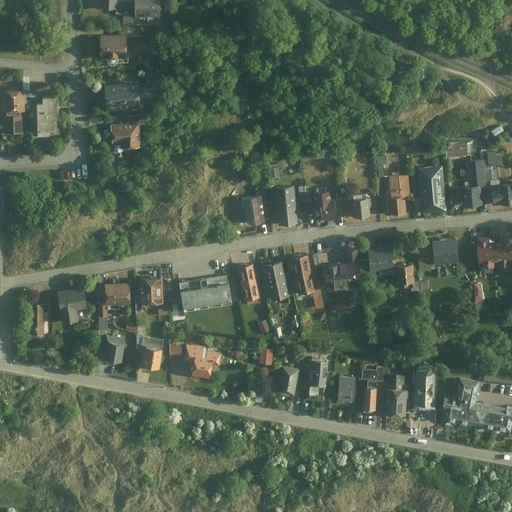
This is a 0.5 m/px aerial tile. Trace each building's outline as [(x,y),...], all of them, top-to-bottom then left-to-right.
[(114,0),(85,0),(85,2),(96,2),(95,17),(114,18),(114,0)] [(160,0),(138,0),(138,17),(161,16),(160,0)] [(128,35),(100,36),(101,61),(128,60),(128,35)] [(142,85),(105,87),(107,113),(144,111),(142,85)] [(29,91),(5,91),(6,133),(26,133),(25,111),(29,111),(29,91)] [(57,96),(42,96),(42,103),(36,103),(37,136),(58,135),(57,96)] [(141,124),(112,126),(114,150),(143,148),(141,124)] [(497,133),(505,128),(503,124),(494,129),(497,133)] [(459,141),(445,142),(446,157),(468,155),(468,146),(459,146),(459,141)] [(485,152),(485,159),(486,166),(491,165),(491,166),(500,166),(499,154),(494,155),(494,151),(485,152)] [(379,162),(388,162),(388,154),(379,154),(379,162)] [(468,184),(456,185),(458,206),(480,204),(479,185),(486,184),(485,180),(498,179),(497,168),(491,168),(491,166),(491,165),(486,166),(485,159),(466,161),(468,184)] [(270,165),(271,175),(280,174),(279,165),(270,165)] [(441,167),(419,169),(423,213),(445,211),(441,167)] [(391,176),(393,196),(408,195),(413,194),(411,174),(391,176)] [(502,187),(491,188),(493,203),(501,202),(502,203),(511,202),(511,182),(501,183),(502,187)] [(312,183),(300,184),(301,200),(313,199),(312,183)] [(281,224),(301,223),(298,186),(278,187),(281,224)] [(315,220),(336,218),(334,197),(330,198),(330,189),(313,190),(313,199),(315,220)] [(265,193),(244,196),(245,201),(240,202),(243,220),(247,219),(248,224),(269,221),(265,193)] [(408,195),(393,196),(394,214),(410,212),(408,195)] [(372,196),(351,198),(353,216),(371,215),(370,204),(373,204),(372,196)] [(489,237),(477,238),(479,268),(511,267),(511,263),(511,236),(500,237),(500,244),(489,245),(489,237)] [(457,238),(432,240),(434,263),(459,260),(457,238)] [(393,246),(368,248),(369,267),(394,266),(393,246)] [(309,253),(291,257),(298,291),(316,288),(309,253)] [(429,258),(419,258),(419,270),(429,270),(429,258)] [(281,261),(264,264),(271,299),(289,295),(281,261)] [(254,262),(237,266),(244,299),(261,295),(254,262)] [(354,263),(326,266),(328,285),(356,282),(354,263)] [(412,282),(411,264),(397,265),(399,283),(412,282)] [(229,273),(180,281),(184,305),(184,309),(191,308),(231,301),(228,282),(230,281),(229,273)] [(142,302),(162,302),(161,277),(138,277),(139,295),(139,302),(142,302)] [(484,301),(484,281),(475,281),(475,301),(484,301)] [(122,303),(132,303),(132,283),(106,283),(106,302),(111,302),(111,308),(122,308),(122,303)] [(79,320),(77,308),(87,307),(85,286),(59,290),(61,310),(63,322),(79,320)] [(353,308),(353,299),(337,300),(338,309),(353,308)] [(107,303),(98,303),(99,329),(108,329),(107,303)] [(184,309),(184,305),(177,306),(178,318),(192,316),(191,308),(184,309)] [(29,336),(43,336),(43,324),(45,322),(45,318),(43,317),(43,315),(49,315),(49,307),(29,307),(29,336)] [(125,331),(135,333),(136,325),(127,323),(125,331)] [(305,324),(296,329),(300,337),(309,333),(305,324)] [(262,328),(253,331),(257,341),(266,337),(262,328)] [(106,359),(122,363),(126,344),(125,344),(126,338),(106,334),(103,351),(105,351),(107,352),(106,359)] [(144,349),(161,352),(163,340),(141,336),(139,344),(145,345),(144,349)] [(170,355),(182,354),(181,343),(169,343),(170,355)] [(191,376),(209,378),(211,366),(218,367),(221,352),(207,350),(207,347),(187,343),(184,363),(193,364),(191,376)] [(272,364),(273,349),(261,348),(260,363),(272,364)] [(141,366),(159,369),(162,352),(161,352),(144,349),(141,366)] [(305,381),(303,399),(323,401),(328,360),(309,358),(306,381),(305,381)] [(278,390),(296,393),(300,368),(282,365),(278,390)] [(364,384),(373,385),(374,379),(382,380),(383,367),(377,366),(377,369),(362,367),(361,378),(364,378),(364,384)] [(389,372),(389,386),(406,387),(407,373),(389,372)] [(486,378),(511,381),(511,375),(486,372),(486,378)] [(337,402),(354,404),(357,377),(339,375),(338,392),(337,402)] [(511,407),(477,401),(481,380),(460,377),(456,398),(445,396),(443,409),(446,409),(444,418),(511,430),(511,425),(511,407)] [(375,386),(365,385),(364,406),(375,406),(375,386)] [(406,387),(389,386),(387,386),(385,413),(405,415),(407,388),(406,387)]
